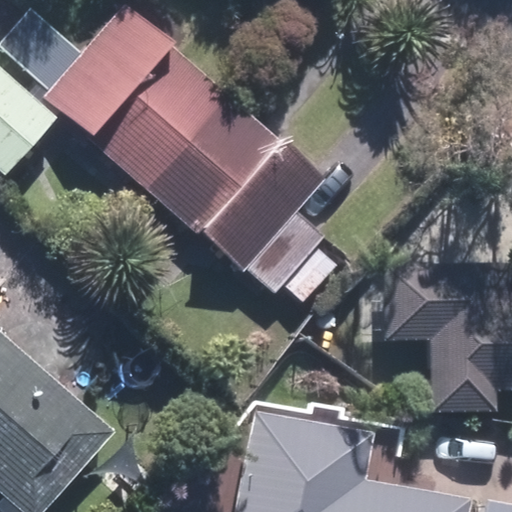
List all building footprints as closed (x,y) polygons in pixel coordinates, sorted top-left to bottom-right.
[(73,55),(22,11),(0,36),(0,59),(39,93),(33,101),(234,273),(236,271),(266,296),(274,287),(296,305),(329,267),(306,248),(314,239),(286,214),(315,180),(114,7),(73,55)] [(0,171),(45,122),(0,81),(0,171)] [(376,343),(421,342),(423,416),(485,414),(484,393),(511,392),(511,300),(499,301),(498,265),(373,268),(376,343)] [(38,511),(107,434),(0,341),(0,499),(14,511),(38,511)] [(358,436),(242,416),(225,511),(468,511),(470,504),(350,483),(358,436)] [(473,511),(511,511),(511,509),(475,503),(473,511)]
